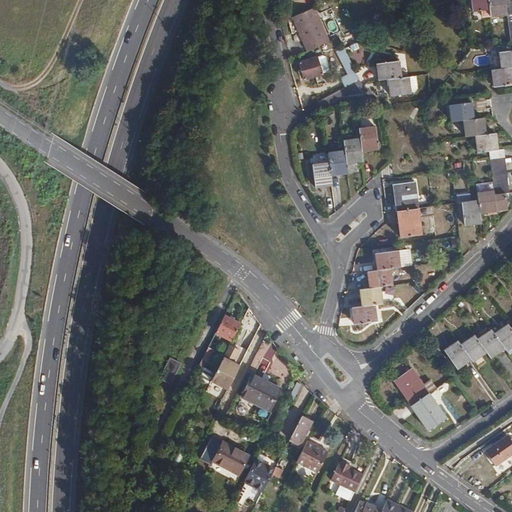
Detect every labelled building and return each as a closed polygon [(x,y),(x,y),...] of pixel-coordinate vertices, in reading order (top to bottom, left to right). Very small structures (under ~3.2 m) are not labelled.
[(489,10),(488,0),(470,0),(472,12),(489,10)] [(490,18),(506,16),(504,1),(504,0),(488,0),(489,10),(490,18)] [(330,42),(315,6),(293,15),(308,51),(330,42)] [(350,73),(342,78),(347,86),(360,79),(343,49),(338,52),(350,73)] [(499,52),(501,69),(511,67),(511,50),(510,51),(499,52)] [(324,71),(329,70),(325,54),(320,55),(324,71)] [(318,56),(299,62),(304,79),(323,74),(318,56)] [(388,82),(400,80),(398,64),(375,67),(378,83),(388,82)] [(511,67),(501,69),(492,70),(495,95),(511,93),(511,67)] [(400,80),(388,82),(390,99),(412,96),(410,79),(400,80)] [(461,121),(472,119),(470,102),(448,105),(451,122),(461,121)] [(474,136),(484,135),(483,118),(472,119),(461,121),(463,138),(474,136)] [(360,130),(362,139),(363,150),(380,148),(377,127),(360,130)] [(488,152),(497,151),(495,133),(484,135),(474,136),(477,154),(488,152)] [(347,151),(350,172),(361,171),(360,161),(364,160),(363,150),(362,139),(346,141),(347,151)] [(478,199),(480,213),(507,210),(506,194),(510,194),(505,150),(497,151),(488,152),(493,192),(477,194),(478,199)] [(329,153),(330,162),(331,174),(350,172),(347,151),(329,153)] [(330,162),(313,164),(316,186),(333,184),(331,174),(330,162)] [(417,184),(395,186),(401,240),(422,237),(417,184)] [(478,199),(461,202),(464,224),(481,222),(480,213),(478,199)] [(413,251),(379,256),(381,272),(393,271),(415,268),(413,251)] [(395,288),(393,271),(381,272),(371,273),(373,290),(385,289),(395,288)] [(387,306),(385,289),(373,290),(364,292),(365,309),(378,308),(387,306)] [(379,324),(378,308),(365,309),(356,310),(357,326),(379,324)] [(224,313),(215,330),(230,339),(240,321),(224,313)] [(505,320),(491,330),(501,343),(503,346),(511,338),(511,330),(507,324),(505,320)] [(488,326),(474,336),(484,349),(487,353),(501,343),(491,330),(488,326)] [(222,355),(206,385),(214,389),(218,381),(227,386),(233,374),(224,370),(229,359),(226,358),(228,355),(233,357),(246,331),(238,327),(224,355),(222,355)] [(471,332),(457,342),(467,356),(469,359),(484,349),(474,336),(471,332)] [(454,338),(441,347),(454,366),(467,356),(457,342),(454,338)] [(207,345),(201,356),(207,360),(213,348),(207,345)] [(173,347),(163,367),(174,373),(184,352),(173,347)] [(408,366),(390,378),(426,428),(443,415),(408,366)] [(281,385),(253,370),(241,393),(269,407),(281,385)] [(302,415),(290,437),(300,443),(313,420),(302,415)] [(511,438),(508,432),(487,447),(497,462),(511,451),(511,438)] [(210,436),(199,456),(211,462),(212,458),(238,472),(248,452),(221,439),(220,441),(210,436)] [(309,436),(297,457),(319,469),(330,448),(309,436)] [(255,456),(243,478),(263,489),(267,481),(275,467),(255,456)] [(340,459),(332,476),(342,480),(337,490),(350,497),(363,471),(350,464),(352,461),(344,457),(342,460),(340,459)] [(276,464),(275,467),(267,481),(272,484),(277,475),(281,477),(285,469),(276,464)] [(388,496),(381,508),(379,511),(412,511),(414,509),(388,496)] [(379,511),(381,508),(360,498),(353,511),(379,511)]
